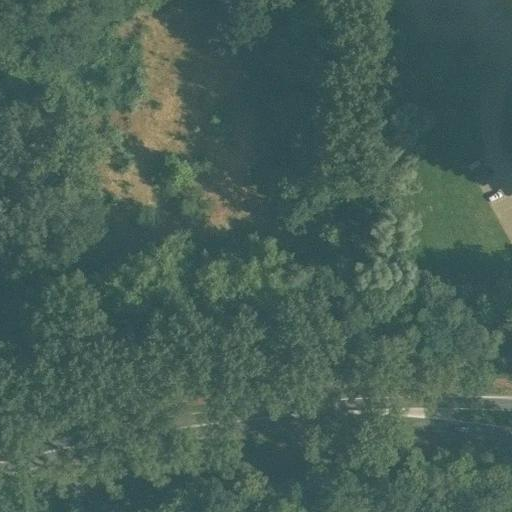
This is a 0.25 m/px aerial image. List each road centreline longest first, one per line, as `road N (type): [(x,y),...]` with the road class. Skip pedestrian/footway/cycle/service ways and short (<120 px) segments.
road 1 (secondary): [(0,463),(187,423),(327,412)]
road 2 (secondary): [(327,412),(511,440)]
road 3 (secondary): [(511,405),(327,412)]
